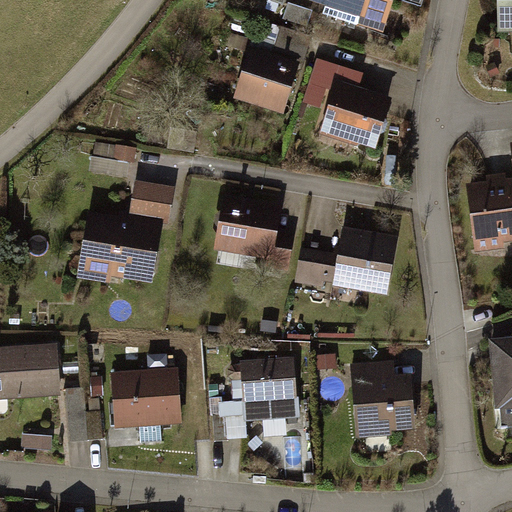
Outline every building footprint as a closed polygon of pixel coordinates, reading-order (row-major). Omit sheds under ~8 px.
[(335,0),(363,8),(365,0),(335,0)] [(365,0),(363,8),(358,23),(383,31),(392,0),(365,0)] [(511,0),(501,0),(502,28),(511,27),(511,0)] [(286,28),(277,56),(299,63),(302,64),(311,36),(286,28)] [(277,56),(249,47),(233,97),(283,113),(299,63),(277,56)] [(337,84),(354,89),(360,70),(321,58),(315,77),(337,84)] [(354,89),(337,84),(320,137),(378,155),(394,102),(354,89)] [(133,176),(138,147),(97,141),(93,169),(133,176)] [(511,176),(465,184),(476,251),(506,246),(504,238),(511,236),(511,176)] [(137,179),(133,212),(172,217),(176,184),(137,179)] [(286,205),(225,197),(218,249),(272,257),(270,269),(290,272),(296,233),(283,232),(286,205)] [(163,227),(88,217),(80,274),(115,279),(116,271),(156,277),(163,227)] [(401,236),(341,227),(336,258),(307,253),(301,288),(391,302),(401,236)] [(511,337),(488,341),(497,413),(503,413),(506,432),(511,430),(511,337)] [(56,344),(0,350),(0,402),(62,396),(56,344)] [(296,360),(240,363),(244,418),(299,415),(296,360)] [(394,362),(351,367),(359,440),(416,434),(410,375),(395,377),(394,362)] [(178,367),(112,373),(116,424),(142,422),(143,440),(160,439),(159,421),(183,418),(178,367)] [(107,437),(105,411),(89,412),(88,389),(71,390),(74,439),(107,437)] [(263,420),(263,433),(291,434),(291,420),(263,420)]
